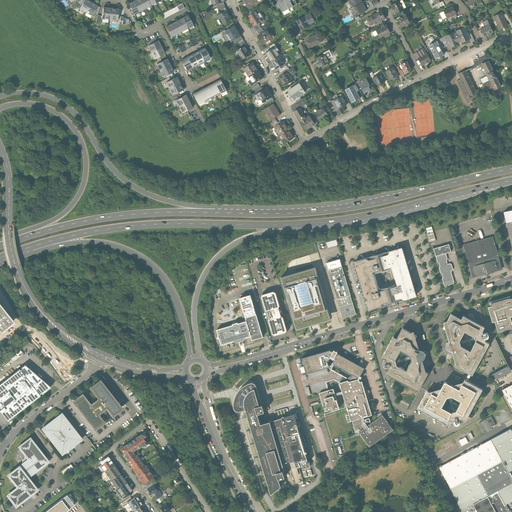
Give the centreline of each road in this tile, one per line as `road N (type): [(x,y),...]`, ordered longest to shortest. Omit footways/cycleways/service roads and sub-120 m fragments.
road 1 (trunk): [(511,168),(346,207),(217,212)]
road 2 (tertiary): [(247,359),(511,280)]
road 3 (trunk): [(55,240),(149,224),(320,222)]
road 4 (trunk): [(217,212),(131,185),(60,102),(42,94),(0,96)]
road 5 (tertiary): [(0,147),(21,282),(55,326),(100,356)]
road 6 (trunk): [(0,108),(32,104),(63,117),(86,163),(71,206),(12,242)]
road 7 (trunk): [(198,359),(195,297),(218,255),(247,237),(320,222)]
road 8 (trunk): [(217,212),(103,218),(12,242)]
road 9 (trunk): [(55,240),(117,246),(159,272),(182,316),(190,360)]
road 10 (residential): [(305,142),(481,47)]
road 11 (trunk): [(320,222),(511,180)]
road 12 (residential): [(231,0),(305,142)]
road 13 (residential): [(100,356),(0,454)]
